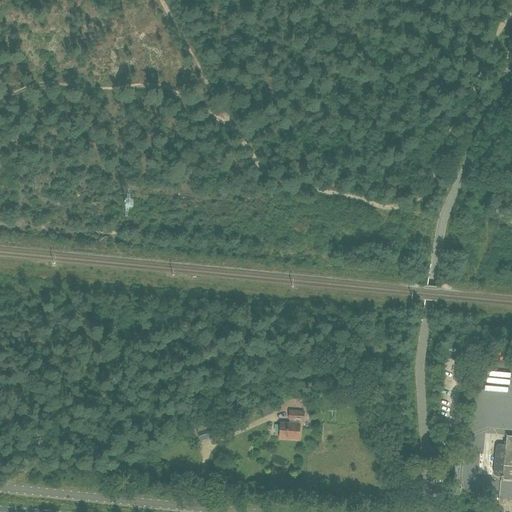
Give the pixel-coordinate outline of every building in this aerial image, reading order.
[(114,235),(111,241),(119,246),(123,240),(114,235)] [(502,361),(504,348),(494,347),(492,360),(502,361)] [(511,380),(503,380),(502,388),(511,388),(511,380)] [(304,420),(304,412),(289,411),(288,419),(289,419),(289,423),(280,422),(279,439),(299,440),(300,423),(299,423),(299,420),(304,420)] [(200,441),(221,434),(217,425),(196,432),(200,441)] [(511,435),(506,435),(505,445),(499,445),(496,446),(494,473),(496,475),(502,475),(502,479),(511,479),(511,435)]
